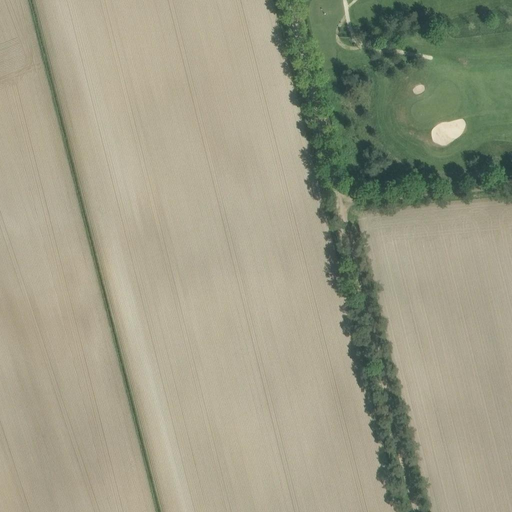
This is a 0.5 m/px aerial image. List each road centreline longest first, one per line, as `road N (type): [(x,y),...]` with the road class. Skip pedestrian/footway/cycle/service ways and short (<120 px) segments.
road 1 (track): [(418,511),(348,207)]
road 2 (track): [(348,207),(292,0)]
road 3 (track): [(348,207),(511,191)]
